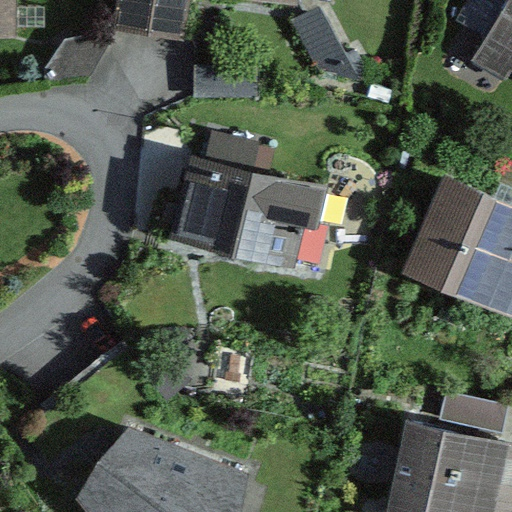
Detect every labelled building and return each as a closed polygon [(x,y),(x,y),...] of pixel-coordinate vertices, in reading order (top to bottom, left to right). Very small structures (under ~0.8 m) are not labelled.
[(113,0),(109,25),(178,37),(184,0),(113,0)] [(363,77),(322,0),(318,0),(284,17),(309,69),(363,77)] [(511,0),(491,0),(463,50),(495,68),(501,58),(511,63),(511,0)] [(250,96),(251,60),(188,58),(187,94),(250,96)] [(311,221),(323,176),(185,142),(162,230),(289,262),(300,218),(311,221)] [(507,321),(511,310),(511,199),(432,165),(386,268),(507,321)] [(505,511),(511,484),(511,434),(487,429),(493,400),(430,386),(423,414),(396,407),(372,511),(505,511)] [(227,511),(235,456),(117,408),(90,439),(63,483),(84,511),(227,511)]
